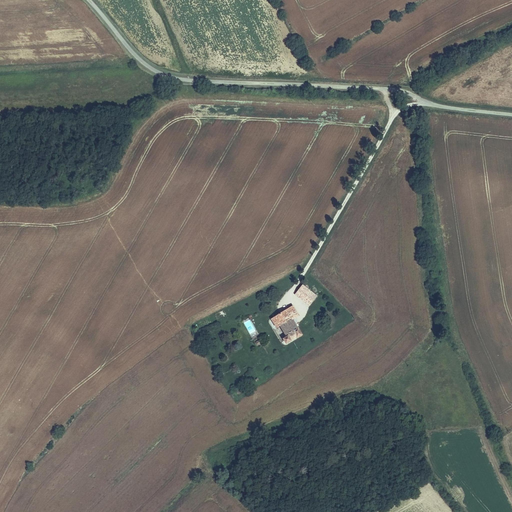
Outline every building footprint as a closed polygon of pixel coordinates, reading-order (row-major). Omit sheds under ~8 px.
[(308,306),(312,302),(306,298),(310,293),(301,286),(294,294),(308,306)] [(306,298),(312,302),(315,297),(310,293),(306,298)] [(282,339),(285,344),(301,334),(297,328),(296,329),(290,319),(298,315),(291,304),(270,318),(275,327),(279,325),(286,336),(282,339)] [(224,311),(216,314),(219,319),(226,316),(224,311)] [(248,323),(255,335),(262,331),(255,319),(248,323)] [(265,353),(267,356),(274,351),(266,336),(262,338),(264,342),(260,344),(265,353)]
